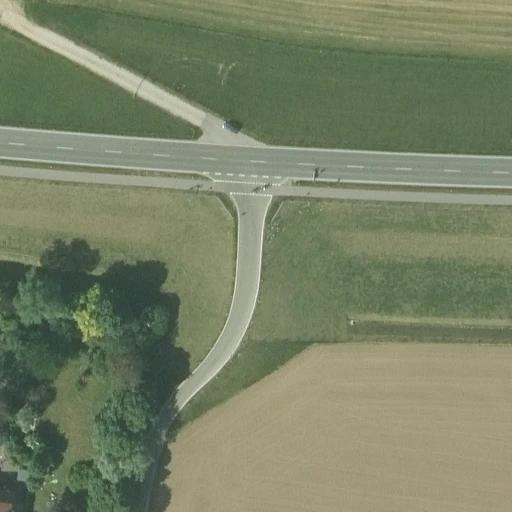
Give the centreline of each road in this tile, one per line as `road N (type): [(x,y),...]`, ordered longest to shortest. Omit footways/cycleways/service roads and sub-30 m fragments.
road 1 (unclassified): [(252,154),(244,304),(149,456),(140,511)]
road 2 (track): [(252,154),(220,124),(0,16)]
road 3 (secondary): [(511,166),(252,154)]
road 4 (secondary): [(252,154),(0,134)]
